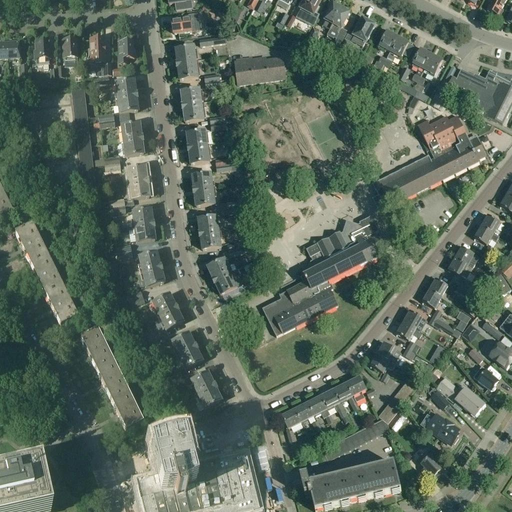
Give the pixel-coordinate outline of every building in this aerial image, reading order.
[(167,0),(169,6),(175,5),(176,15),(192,13),(193,13),(191,2),(185,2),(184,0),(167,0)] [(252,0),(248,9),(253,11),(258,3),(252,0)] [(299,16),(310,21),(312,16),(313,17),(314,15),(316,16),(319,9),(317,8),(321,0),(307,0),(306,4),(304,3),(300,11),(301,11),(299,16)] [(498,17),(499,16),(501,17),(504,12),(502,11),(506,3),(507,0),(490,0),(489,3),(491,4),(487,11),(492,14),(491,16),(496,18),(497,16),(498,17)] [(255,13),(260,16),(265,6),(259,3),(255,13)] [(330,32),(341,10),(340,10),(340,8),(336,6),(335,7),(333,6),(324,22),(326,23),(323,28),(330,32)] [(211,12),(212,28),(221,27),(220,18),(226,17),(225,10),(211,12)] [(341,10),(330,32),(337,36),(340,31),(341,31),(350,15),(348,14),(348,12),(345,10),(343,11),(341,10)] [(278,25),(283,28),(288,18),(282,16),(278,25)] [(285,28),(290,31),(295,21),(290,18),(284,28),(285,28)] [(191,33),(196,33),(195,21),(190,21),(172,23),(174,36),(191,34),(191,33)] [(351,43),(362,49),(365,44),(366,44),(375,28),(373,27),(373,25),(370,24),(369,24),(362,21),(354,38),(351,43)] [(308,41),(313,44),(318,34),(313,31),(308,41)] [(341,31),(335,43),(340,46),(347,34),(341,31)] [(386,52),(390,54),(398,40),(387,34),(379,50),(385,54),(386,52)] [(88,52),(89,66),(105,65),(103,41),(97,41),(96,40),(92,41),(91,42),(89,42),(90,51),(88,52)] [(409,45),(398,40),(390,54),(387,61),(391,63),(394,58),(400,62),(409,45)] [(47,71),(47,67),(48,67),(48,61),(49,61),(48,44),(47,44),(45,42),(41,42),(39,44),(35,44),(36,53),(34,53),(34,61),(36,61),(36,67),(43,67),(44,71),(47,71)] [(76,67),(76,60),(75,43),(74,43),(73,42),(69,42),(68,43),(62,43),(63,61),(64,61),(64,67),(76,67)] [(340,51),(347,55),(352,46),(345,42),(340,51)] [(125,61),(134,60),(134,54),(132,54),(131,44),(130,44),(129,43),(125,43),(124,45),(118,45),(119,66),(126,66),(125,61)] [(340,46),(335,43),(330,52),(335,55),(340,46)] [(19,45),(7,46),(8,62),(20,61),(19,45)] [(180,83),(198,80),(194,49),(176,52),(177,65),(176,65),(177,70),(178,70),(180,83)] [(419,69),(424,72),(431,57),(421,52),(412,68),(418,71),(419,69)] [(431,57),(424,72),(428,74),(427,76),(433,79),(442,63),(431,57)] [(381,59),(378,64),(377,63),(373,69),(381,73),(383,67),(386,61),(381,59)] [(238,88),(285,81),(282,61),(265,63),(265,60),(240,63),(241,66),(235,67),(238,88)] [(102,67),(102,79),(112,78),(111,66),(102,67)] [(398,82),(403,85),(409,74),(404,71),(398,82)] [(444,95),(448,97),(485,115),(483,118),(502,128),(511,108),(511,90),(500,85),(499,86),(494,83),(496,79),(489,76),(486,81),(475,76),(474,78),(462,71),(457,81),(452,79),(444,95)] [(421,96),(413,91),(385,77),(382,82),(427,106),(430,100),(421,96)] [(412,83),(417,85),(422,87),(425,82),(415,77),(412,83)] [(119,116),(137,114),(136,101),(136,95),(135,95),(133,82),(114,85),(119,116)] [(417,85),(413,91),(421,96),(425,89),(422,87),(417,85)] [(185,125),(204,122),(199,92),(181,94),(183,106),(182,107),(183,112),(185,125)] [(9,122),(12,128),(23,122),(20,116),(9,122)] [(447,150),(449,154),(442,157),(431,163),(441,183),(479,164),(478,162),(486,158),(477,140),(470,144),(457,117),(448,121),(446,118),(429,127),(427,122),(417,127),(430,152),(436,150),(438,154),(447,150)] [(26,128),(23,122),(12,128),(15,133),(26,128)] [(120,128),(122,144),(117,147),(118,157),(121,158),(124,157),(124,159),(143,157),(141,144),(142,144),(141,139),(139,126),(120,128)] [(29,133),(26,128),(15,133),(18,139),(29,133)] [(32,139),(29,133),(18,139),(20,144),(32,139)] [(205,133),(187,135),(188,148),(188,154),(189,154),(191,167),(209,164),(205,133)] [(34,144),(32,139),(20,144),(23,150),(34,144)] [(23,150),(26,156),(37,150),(34,144),(23,150)] [(39,155),(37,150),(26,156),(28,160),(39,155)] [(42,160),(39,155),(28,160),(31,165),(42,160)] [(441,183),(431,163),(428,158),(372,186),(378,197),(372,200),(379,214),(441,183)] [(42,160),(31,165),(33,170),(44,165),(42,160)] [(47,169),(44,165),(33,170),(35,175),(47,169)] [(47,169),(35,175),(38,180),(49,174),(47,169)] [(130,202),(149,200),(147,187),(148,187),(147,181),(146,182),(145,169),(126,171),(130,202)] [(51,179),(49,174),(38,180),(40,185),(51,179)] [(193,191),(194,194),(194,196),(195,196),(197,209),(215,207),(211,176),(192,178),(194,191),(193,191)] [(54,184),(51,179),(40,185),(43,190),(54,184)] [(56,189),(54,184),(43,190),(45,194),(56,189)] [(45,194),(47,199),(59,194),(56,189),(45,194)] [(0,220),(11,215),(0,191),(0,220)] [(62,200),(59,194),(47,199),(51,206),(62,200)] [(511,199),(507,197),(501,209),(511,215),(511,199)] [(136,245),(155,243),(153,230),(154,229),(153,224),(152,224),(150,211),(132,214),(136,245)] [(203,252),(221,250),(217,218),(198,221),(200,234),(199,234),(200,239),(201,239),(203,252)] [(502,234),(496,231),(500,225),(488,218),(481,229),(499,239),(502,234)] [(360,226),(358,227),(346,223),(342,235),(340,236),(339,234),(316,246),(316,247),(306,251),(310,259),(312,259),(315,265),(313,265),(312,270),(313,273),(300,279),(304,286),(288,294),(288,293),(279,297),(281,301),(262,311),(276,339),(338,309),(330,293),(333,292),(331,287),(330,288),(329,285),(376,261),(376,262),(377,261),(374,255),(383,250),(376,235),(379,234),(371,219),(359,225),(360,226)] [(22,250),(30,266),(46,258),(31,227),(15,235),(22,250)] [(496,244),(499,239),(481,229),(475,240),(487,247),(491,241),(496,244)] [(238,245),(227,248),(229,254),(239,251),(238,245)] [(485,255),(489,257),(502,265),(506,258),(498,253),(489,248),(485,255)] [(464,266),(472,271),(478,260),(474,257),(462,250),(455,261),(464,266)] [(239,251),(229,254),(230,259),(241,256),(239,251)] [(145,290),(164,285),(161,273),(161,272),(160,267),(159,267),(156,254),(138,259),(145,290)] [(489,257),(485,255),(481,262),(485,264),(489,257)] [(61,289),(46,258),(30,266),(37,281),(45,297),(61,289)] [(234,266),(228,268),(225,261),(208,269),(213,281),(212,281),(215,286),(221,298),(238,290),(233,280),(240,277),(237,271),(236,271),(234,266)] [(466,282),(472,271),(464,266),(455,261),(449,272),(455,276),(461,279),(463,280),(459,287),(464,290),(468,292),(472,285),(466,282)] [(511,265),(510,263),(500,272),(508,280),(511,276),(511,265)] [(494,280),(492,283),(487,289),(487,290),(481,297),(484,302),(486,301),(487,302),(493,299),(495,303),(505,297),(505,296),(511,292),(501,276),(494,280)] [(253,282),(244,287),(246,292),(256,288),(253,282)] [(429,293),(441,300),(451,305),(453,301),(449,299),(450,297),(445,295),(448,289),(436,282),(429,293)] [(464,299),(468,292),(464,290),(459,287),(455,294),(464,299)] [(76,320),(61,289),(45,297),(52,312),(60,328),(76,320)] [(441,300),(429,293),(423,304),(435,311),(441,300)] [(141,294),(130,297),(132,303),(143,299),(141,294)] [(166,333),(183,325),(177,313),(178,312),(176,308),(175,308),(169,296),(152,305),(166,333)] [(143,299),(132,303),(134,309),(145,305),(143,299)] [(473,306),(483,316),(489,311),(479,301),(473,306)] [(474,319),(479,313),(474,310),(470,315),(474,319)] [(437,312),(433,319),(438,321),(442,314),(437,312)] [(410,314),(404,325),(415,332),(420,335),(427,323),(410,314)] [(511,318),(510,317),(499,330),(511,339),(511,318)] [(438,321),(433,319),(429,326),(440,332),(441,331),(448,335),(451,329),(444,325),(438,321)] [(483,329),(498,341),(503,336),(487,324),(483,329)] [(420,335),(415,332),(404,325),(397,336),(409,343),(412,337),(419,341),(422,336),(420,335)] [(461,338),(465,341),(470,345),(480,333),(470,326),(461,338)] [(87,355),(95,371),(112,363),(96,332),(80,340),(87,355)] [(185,372),(202,363),(196,352),(197,351),(195,347),(194,347),(188,335),(171,344),(185,372)] [(161,336),(151,340),(153,346),(163,341),(161,336)] [(163,341),(153,346),(156,351),(166,346),(163,341)] [(411,344),(407,351),(412,353),(416,346),(411,344)] [(384,346),(378,357),(389,364),(394,367),(401,355),(384,346)] [(489,358),(507,372),(511,364),(511,354),(504,349),(504,350),(499,346),(494,352),(489,358)] [(412,353),(407,351),(403,358),(408,360),(412,353)] [(468,356),(479,367),(484,362),(474,351),(468,356)] [(394,367),(389,364),(378,357),(371,368),(383,375),(386,370),(392,373),(395,367),(394,367)] [(102,386),(110,402),(127,394),(112,363),(95,371),(102,386)] [(430,375),(434,368),(428,365),(424,372),(430,375)] [(482,369),(478,375),(474,380),(478,383),(478,384),(491,394),(492,393),(494,392),(496,390),(496,388),(499,383),(490,377),(491,375),(486,372),(482,369)] [(180,374),(170,379),(172,385),(182,380),(180,374)] [(191,384),(185,387),(192,402),(195,400),(198,404),(200,403),(204,410),(204,411),(221,402),(215,391),(216,390),(214,386),(213,386),(207,374),(199,378),(190,383),(191,384)] [(381,383),(386,385),(390,378),(386,376),(381,383)] [(360,379),(347,386),(353,399),(356,404),(364,400),(362,395),(366,392),(360,379)] [(182,380),(172,385),(175,390),(185,385),(182,380)] [(466,390),(462,395),(445,380),(436,391),(454,406),(456,403),(462,408),(463,406),(475,416),(483,407),(471,397),(472,395),(466,390)] [(340,405),(353,399),(347,386),(334,392),(340,405)] [(405,386),(401,391),(410,399),(415,393),(405,386)] [(368,399),(376,396),(374,391),(366,395),(368,399)] [(407,403),(410,399),(401,391),(397,396),(407,403)] [(321,399),(327,412),(335,408),(337,413),(338,412),(338,413),(343,411),(343,410),(340,405),(334,392),(321,399)] [(431,399),(443,411),(449,406),(437,393),(431,399)] [(142,425),(127,394),(110,402),(117,417),(125,433),(142,425)] [(397,396),(394,400),(403,408),(407,403),(397,396)] [(327,412),(321,399),(308,405),(314,418),(321,415),(324,420),(326,419),(330,427),(334,424),(327,412)] [(390,405),(399,413),(403,408),(394,400),(390,405)] [(355,414),(359,411),(356,404),(351,407),(355,414)] [(308,405),(295,412),(301,425),(314,418),(308,405)] [(390,405),(386,410),(395,417),(399,413),(390,405)] [(382,415),(392,422),(395,417),(386,410),(382,415)] [(346,418),(347,418),(343,411),(338,413),(342,420),(343,420),(346,418)] [(301,425),(295,412),(282,418),(288,431),(301,425)] [(199,413),(189,418),(192,424),(202,419),(199,413)] [(396,418),(404,424),(408,419),(400,413),(396,418)] [(392,422),(382,415),(379,419),(388,426),(392,422)] [(436,418),(433,422),(427,431),(451,448),(458,437),(457,436),(459,433),(453,429),(454,427),(446,422),(445,424),(436,418)] [(376,426),(382,437),(390,433),(388,427),(382,423),(376,426)] [(317,433),(321,431),(317,424),(313,426),(317,433)] [(371,428),(377,440),(382,437),(376,426),(371,428)] [(365,431),(371,443),(377,440),(371,428),(365,431)] [(371,443),(365,431),(360,434),(366,445),(371,443)] [(355,436),(360,448),(366,445),(360,434),(355,436)] [(355,436),(349,439),(355,451),(360,448),(355,436)] [(157,479),(135,485),(141,511),(257,511),(245,458),(191,471),(187,456),(183,440),(184,440),(183,439),(170,440),(161,443),(160,442),(148,447),(149,448),(151,456),(157,479)] [(350,453),(355,451),(349,439),(344,442),(350,453)] [(344,456),(350,453),(344,442),(338,444),(344,456)] [(339,459),(344,456),(338,444),(333,447),(339,459)] [(334,461),(339,459),(333,447),(328,450),(334,461)] [(334,461),(328,450),(322,452),(328,464),(334,461)] [(425,455),(417,463),(421,467),(422,467),(425,470),(423,472),(431,481),(435,478),(436,479),(439,476),(438,475),(442,471),(430,458),(429,459),(425,455)] [(312,498),(315,511),(324,511),(401,493),(394,466),(310,486),(308,478),(301,480),(291,483),(294,494),(303,491),(305,498),(309,497),(310,499),(312,498)] [(0,511),(45,511),(37,472),(0,479),(0,511)]
